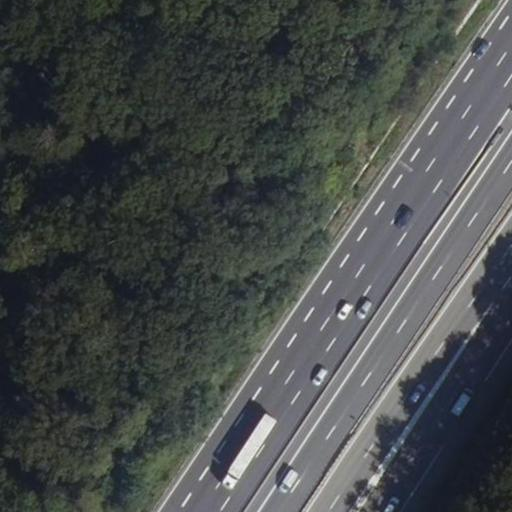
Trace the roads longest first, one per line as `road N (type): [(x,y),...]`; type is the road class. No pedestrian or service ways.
road 1 (motorway): [(511,62),(212,511)]
road 2 (motorway): [(511,171),(282,511)]
road 3 (motorway): [(342,511),(511,269)]
road 4 (motorway): [(373,511),(511,277)]
